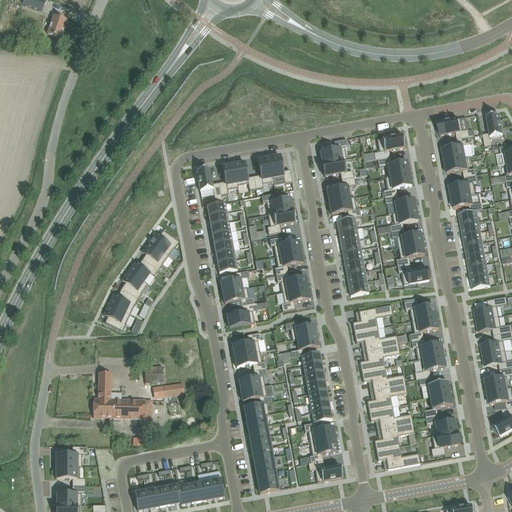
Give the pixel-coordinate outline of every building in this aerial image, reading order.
[(24,0),(23,5),(42,11),(45,0),(24,0)] [(54,16),(47,35),(51,36),(61,40),(67,21),(57,18),(54,16)] [(489,135),(482,136),(485,149),(492,147),(491,142),(503,140),(499,117),(486,119),(489,135)] [(460,120),(437,125),(440,137),(456,134),(457,141),(469,139),(469,138),(468,132),(462,133),(460,120)] [(379,154),(374,155),(375,162),(378,161),(390,159),(389,152),(404,149),(402,137),(384,140),(377,141),(379,154)] [(458,148),(442,151),(445,163),(467,159),(465,159),(463,147),(471,146),(469,139),(457,141),(458,148)] [(336,151),(320,153),(323,165),(322,165),(322,166),(347,161),(344,149),(348,148),(347,141),(334,144),(336,151)] [(511,148),(511,147),(500,150),(501,156),(503,155),(505,166),(511,164),(511,148)] [(280,158),(269,160),(273,185),(274,184),(273,180),(283,178),(285,186),(292,184),(290,172),(283,173),(280,158)] [(390,159),(378,161),(379,168),(386,167),(388,179),(385,179),(385,180),(409,175),(407,163),(391,166),(390,159)] [(467,159),(445,163),(447,176),(463,173),(464,179),(476,177),(475,170),(470,171),(467,159)] [(261,177),(254,179),(256,191),(263,190),(262,187),(273,185),(269,160),(258,162),(261,177)] [(347,161),(322,166),(324,178),(340,175),(341,182),(354,180),(352,173),(347,174),(345,162),(347,162),(347,161)] [(244,164),(233,166),(238,190),(238,187),(248,186),(249,192),(256,191),(254,179),(247,180),(244,164)] [(225,184),(219,185),(222,202),(221,197),(228,196),(227,192),(238,190),(233,166),(222,168),(225,184)] [(209,171),(196,173),(200,193),(213,191),(215,203),(222,202),(219,185),(212,186),(209,171)] [(388,192),(383,193),(385,199),(397,197),(396,191),(411,188),(409,175),(385,180),(388,192)] [(465,186),(449,188),(451,200),(475,195),(473,184),(477,183),(476,177),(464,179),(465,186)] [(343,189),(327,192),(329,204),(354,200),(354,199),(349,200),(347,188),(355,187),(354,180),(341,182),(343,189)] [(475,195),(451,200),(453,211),(469,208),(470,214),(483,211),(481,205),(474,207),(472,196),(475,196),(475,195)] [(273,196),(261,198),(263,205),(266,205),(268,216),(268,217),(293,212),(292,212),(290,200),(274,203),(273,196)] [(397,197),(385,199),(386,206),(392,205),(394,215),(392,216),(416,212),(414,200),(398,203),(397,197)] [(354,200),(329,204),(331,216),(347,214),(349,220),(361,218),(360,211),(356,212),(354,200)] [(225,205),(207,208),(209,218),(227,215),(225,205)] [(270,229),(267,229),(268,236),(281,234),(280,227),(295,224),(293,212),(268,217),(270,229)] [(394,227),(390,228),(391,234),(403,231),(402,226),(418,223),(416,212),(392,216),(394,227)] [(476,213),(458,216),(460,227),(479,224),(476,213)] [(227,215),(209,218),(210,228),(228,224),(227,215)] [(355,219),(337,223),(339,234),(357,230),(355,219)] [(228,224),(210,228),(212,237),(230,234),(228,224)] [(479,224),(460,227),(462,238),(481,234),(479,224)] [(357,230),(339,234),(341,244),(359,241),(357,230)] [(403,231),(391,234),(392,240),(396,239),(398,250),(422,246),(420,234),(404,237),(403,231)] [(257,234),(250,235),(251,242),(266,239),(264,232),(257,234)] [(156,236),(149,245),(168,258),(174,250),(175,250),(179,244),(163,233),(159,238),(156,236)] [(230,234),(212,237),(214,246),(232,243),(230,234)] [(481,234),(462,238),(464,248),(482,245),(481,234)] [(282,239),(269,241),(271,248),(274,248),(276,259),(301,254),(299,243),(283,246),(282,239)] [(359,241),(341,244),(343,255),(361,252),(359,241)] [(232,243),(214,246),(216,256),(234,253),(232,243)] [(146,256),(142,261),(158,273),(163,267),(162,267),(168,258),(149,245),(143,254),(146,256)] [(482,245),(464,248),(466,259),(484,256),(482,245)] [(400,261),(396,262),(397,268),(410,266),(409,260),(424,257),(422,246),(398,250),(400,259),(400,261)] [(361,252),(343,255),(344,266),(363,262),(361,252)] [(234,253),(216,256),(217,265),(235,262),(234,253)] [(278,270),(275,270),(276,277),(288,275),(287,268),(303,265),(301,254),(276,259),(278,270)] [(484,256),(466,259),(468,270),(486,266),(484,256)] [(135,264),(129,273),(148,287),(148,286),(144,284),(150,276),(154,279),(158,273),(142,261),(139,266),(135,264)] [(235,262),(217,265),(219,275),(237,272),(235,262)] [(363,262),(344,266),(347,276),(365,273),(363,262)] [(410,266),(397,268),(399,275),(402,274),(404,287),(429,282),(427,269),(411,272),(410,266)] [(486,266),(468,270),(470,280),(488,277),(486,266)] [(126,285),(121,291),(138,301),(142,295),(148,287),(129,273),(122,282),(126,285)] [(237,281),(221,284),(223,295),(247,290),(242,291),(240,281),(249,279),(248,273),(236,275),(237,281)] [(365,273),(347,276),(349,287),(367,284),(365,273)] [(288,275),(276,277),(277,284),(280,284),(282,295),(307,290),(305,279),(290,282),(288,275)] [(488,277),(470,280),(472,291),(490,288),(488,277)] [(367,284),(349,287),(351,298),(369,295),(367,284)] [(247,290),(223,295),(225,305),(241,302),(242,309),(257,306),(256,305),(254,306),(253,300),(249,300),(247,290)] [(284,306),(281,306),(283,313),(295,311),(294,304),(310,301),(307,290),(282,295),(284,306)] [(114,297),(109,307),(130,317),(134,308),(135,308),(138,301),(121,291),(117,298),(114,297)] [(488,309),(474,312),(476,323),(499,319),(497,308),(508,306),(506,299),(487,302),(488,309)] [(416,302),(404,305),(405,312),(410,311),(412,323),(436,319),(433,306),(418,309),(416,302)] [(144,306),(142,311),(147,314),(150,309),(144,306)] [(243,315),(227,318),(229,329),(254,325),(252,313),(258,312),(257,306),(242,309),(243,315)] [(109,307),(104,317),(108,319),(105,325),(123,333),(126,326),(125,326),(130,317),(109,307)] [(360,323),(352,325),(354,335),(378,330),(376,320),(393,317),(391,307),(358,313),(360,323)] [(414,335),(410,336),(411,343),(424,341),(422,334),(438,331),(436,319),(412,323),(414,335)] [(499,319),(476,323),(478,334),(492,331),(493,337),(511,333),(511,330),(511,327),(501,329),(499,319)] [(137,320),(133,327),(139,330),(143,323),(137,320)] [(297,323),(285,326),(286,332),(290,331),(292,342),(316,338),(314,327),(298,329),(297,323)] [(378,330),(354,335),(356,345),(364,344),(366,353),(398,347),(397,338),(380,341),(378,330)] [(494,343),(480,346),(483,357),(505,353),(503,343),(511,341),(511,333),(493,337),(494,343)] [(248,344),(233,347),(235,358),(260,354),(258,343),(261,342),(259,335),(247,337),(248,344)] [(299,352),(290,354),(291,360),(301,358),(304,357),(303,352),(318,349),(316,338),(292,342),(292,343),(297,342),(299,352)] [(424,341),(411,343),(412,350),(416,350),(418,362),(443,357),(441,345),(425,348),(424,341)] [(368,362),(360,364),(362,374),(385,370),(383,360),(400,356),(398,347),(366,353),(368,362)] [(505,353),(483,357),(485,368),(498,366),(500,372),(511,370),(511,362),(507,363),(505,353)] [(260,354),(235,358),(237,369),(252,366),(254,373),(266,371),(265,364),(262,365),(260,354)] [(304,357),(301,358),(303,368),(321,364),(319,355),(304,357)] [(422,373),(415,375),(416,382),(431,379),(429,372),(445,369),(443,357),(418,362),(420,362),(421,363),(422,373)] [(321,364),(303,368),(305,377),(323,374),(321,364)] [(145,386),(164,384),(162,368),(144,369),(145,386)] [(385,370),(362,374),(364,384),(371,383),(373,392),(406,386),(404,377),(387,380),(385,370)] [(501,379),(485,382),(487,394),(511,390),(511,389),(509,390),(507,378),(511,377),(511,370),(500,372),(501,379)] [(255,379),(239,382),(241,393),(265,388),(263,378),(267,377),(266,371),(254,373),(255,379)] [(117,409),(118,401),(110,401),(111,375),(99,374),(98,401),(94,401),(93,419),(113,420),(113,409),(117,409)] [(323,374),(305,377),(307,387),(325,383),(323,374)] [(431,379),(416,382),(418,382),(420,389),(427,387),(430,399),(450,395),(448,383),(432,386),(431,379)] [(325,383),(307,387),(308,396),(326,393),(325,383)] [(183,385),(162,388),(163,400),(184,397),(183,385)] [(375,402),(367,403),(369,413),(392,409),(390,399),(407,396),(406,386),(373,392),(375,402)] [(265,388),(241,393),(243,403),(259,400),(260,406),(267,405),(272,404),(271,398),(267,399),(265,388)] [(511,393),(511,390),(487,394),(490,407),(505,404),(507,411),(511,409),(511,393)] [(326,393),(308,396),(310,405),(328,402),(326,393)] [(432,411),(424,413),(425,420),(439,417),(438,410),(452,408),(450,395),(430,399),(432,411)] [(113,420),(145,421),(145,402),(118,401),(117,409),(113,409),(113,420)] [(328,402),(310,405),(310,406),(312,415),(330,412),(328,402)] [(260,406),(244,409),(246,420),(269,416),(267,405),(260,406)] [(392,409),(369,413),(371,424),(379,422),(380,432),(413,426),(411,416),(394,419),(392,409)] [(505,421),(493,427),(500,439),(511,431),(511,409),(507,411),(502,411),(503,418),(505,421)] [(330,412),(312,415),(314,425),(332,422),(330,412)] [(269,416),(246,420),(248,431),(268,427),(267,417),(269,416)] [(439,417),(425,420),(427,427),(433,426),(435,437),(432,438),(457,434),(457,433),(456,433),(454,422),(440,424),(439,417)] [(316,425),(304,427),(305,434),(308,433),(310,445),(335,441),(333,429),(317,431),(316,425)] [(382,441),(374,443),(376,453),(400,448),(398,438),(415,435),(413,426),(380,432),(382,441)] [(268,427),(248,431),(250,442),(270,438),(268,427)] [(434,451),(431,451),(432,458),(445,456),(444,449),(459,446),(457,434),(432,438),(434,451)] [(270,438),(250,442),(252,452),(272,448),(270,438)] [(133,439),(133,447),(142,448),(142,439),(140,439),(133,439)] [(312,458),(309,458),(311,465),(323,463),(322,456),(337,453),(335,441),(310,445),(312,458)] [(272,448),(252,452),(254,463),(274,459),(272,448)] [(400,448),(376,453),(378,463),(386,462),(388,472),(420,465),(418,456),(401,459),(400,448)] [(56,456),(56,468),(82,468),(82,456),(87,456),(87,449),(73,449),(73,456),(56,456)] [(274,459),(254,463),(256,473),(276,469),(274,459)] [(311,465),(308,466),(310,473),(315,472),(317,484),(342,480),(340,467),(324,470),(323,463),(311,465)] [(56,468),(56,481),(72,481),(72,488),(85,488),(85,481),(80,481),(80,469),(82,469),(82,468),(56,468)] [(276,469),(256,473),(258,484),(278,480),(276,469)] [(220,478),(209,480),(213,501),(224,499),(220,478)] [(209,480),(199,482),(202,503),(213,501),(209,480)] [(278,480),(258,484),(260,495),(280,491),(278,480)] [(199,482),(188,484),(192,505),(202,503),(199,482)] [(177,484),(166,486),(170,507),(180,505),(181,507),(177,484)] [(178,484),(177,484),(181,507),(192,505),(188,484),(178,486),(178,484)] [(166,486),(156,488),(160,509),(170,507),(166,486)] [(57,507),(56,507),(81,507),(81,495),(85,495),(85,488),(72,488),(72,495),(57,495),(57,507)] [(156,488),(145,490),(149,511),(160,509),(156,488)] [(145,490),(134,492),(137,511),(141,511),(149,511),(145,490)]
